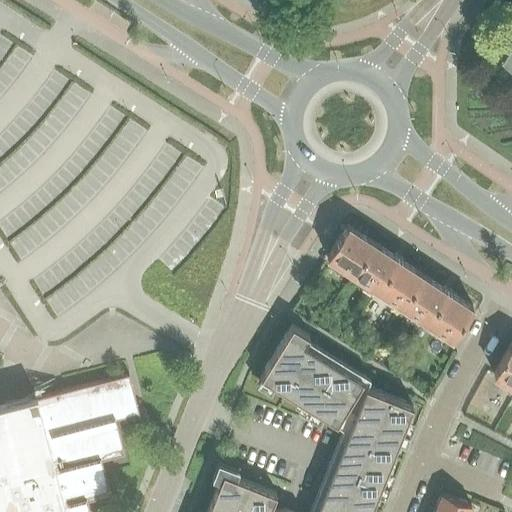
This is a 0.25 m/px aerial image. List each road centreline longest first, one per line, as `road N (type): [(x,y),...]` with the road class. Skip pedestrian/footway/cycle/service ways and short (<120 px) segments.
road 1 (residential): [(402,511),(444,409),(509,289)]
road 2 (residential): [(157,511),(251,301)]
road 3 (residential): [(303,155),(267,218),(251,301)]
road 4 (residential): [(60,0),(148,56),(199,56)]
road 5 (residential): [(251,301),(328,172)]
road 6 (primary): [(318,78),(207,23)]
